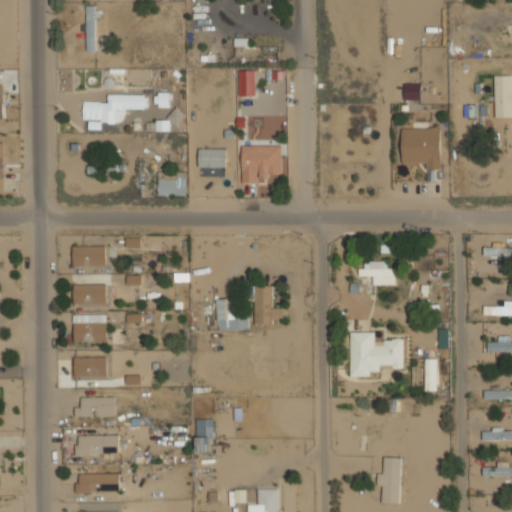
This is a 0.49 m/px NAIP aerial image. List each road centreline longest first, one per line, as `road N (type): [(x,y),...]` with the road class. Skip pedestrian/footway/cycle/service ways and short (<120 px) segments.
road 1 (residential): [(36,0),(47,511)]
road 2 (residential): [(511,211),(0,217)]
road 3 (residential): [(319,216),(323,511)]
road 4 (residential): [(459,511),(457,216)]
road 5 (residential): [(302,0),(304,216)]
